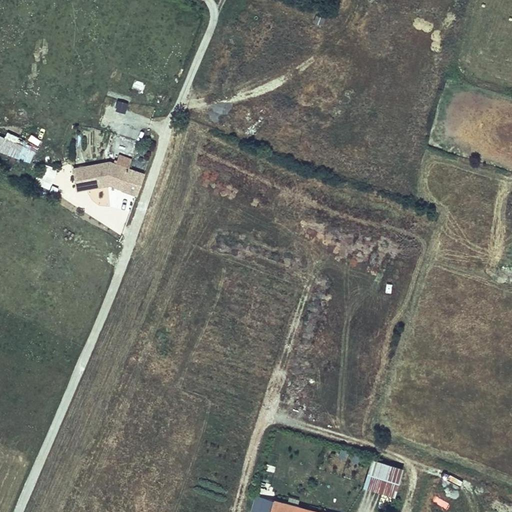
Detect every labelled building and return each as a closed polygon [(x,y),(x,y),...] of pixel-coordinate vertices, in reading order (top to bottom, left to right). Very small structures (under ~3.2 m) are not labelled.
[(315,16),(314,23),(322,25),(324,17),(315,16)] [(143,92),(143,82),(133,81),(133,91),(143,92)] [(117,101),(115,112),(125,114),(127,102),(117,101)] [(105,107),(99,127),(116,132),(122,111),(105,107)] [(4,137),(0,135),(0,154),(30,164),(39,139),(29,136),(27,141),(5,134),(4,137)] [(104,177),(110,160),(91,153),(56,160),(59,181),(89,175),(89,173),(91,172),(104,177)] [(89,173),(89,175),(108,182),(115,162),(110,160),(104,177),(91,172),(89,173)] [(125,165),(115,162),(108,182),(118,185),(125,165)] [(391,460),(359,450),(350,479),(382,489),(391,460)] [(236,511),(328,511),(244,487),(236,511)]
